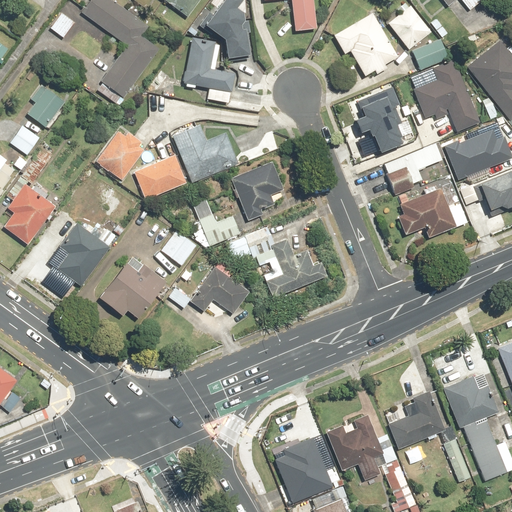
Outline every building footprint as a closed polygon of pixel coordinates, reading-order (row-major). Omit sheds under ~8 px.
[(165,42),(108,0),(91,0),(81,14),(126,47),(99,83),(102,85),(97,91),(117,106),(165,42)] [(165,0),(189,17),(200,0),(165,0)] [(248,32),(247,22),(243,22),(243,18),(234,10),(241,2),(238,0),(223,0),(203,25),(223,42),(225,60),(246,57),(244,32),(248,32)] [(262,0),(262,1),(274,0),(289,0),(293,32),(315,30),(311,0),(262,0)] [(459,0),(469,11),(482,0),(481,0),(440,0),(446,7),(455,0),(459,0)] [(402,10),(385,24),(408,52),(430,34),(405,3),(400,7),(402,10)] [(74,24),(60,14),(48,29),(62,40),(74,24)] [(372,72),(375,76),(387,69),(384,64),(396,57),(369,14),(331,37),(343,56),(348,53),(363,77),(372,72)] [(436,19),(429,24),(441,39),(447,34),(436,19)] [(185,88),(194,89),(194,87),(230,93),(234,74),(214,70),(218,44),(190,39),(182,85),(185,85),(185,88)] [(440,40),(410,51),(418,72),(447,60),(440,40)] [(511,56),(500,41),(466,67),(509,122),(511,119),(511,56)] [(434,80),(412,89),(415,96),(407,99),(412,114),(418,111),(422,120),(435,115),(437,119),(447,115),(454,131),(478,121),(453,60),(429,69),(434,80)] [(64,103),(39,85),(29,100),(34,103),(25,116),(45,129),(64,103)] [(404,122),(411,119),(407,108),(400,111),(390,88),(361,100),(365,112),(363,113),(365,120),(363,121),(374,148),(409,134),(404,122)] [(229,95),(207,91),(205,101),(227,104),(229,95)] [(494,104),(484,107),(489,120),(499,117),(494,104)] [(198,124),(169,137),(190,185),(236,165),(222,134),(205,141),(198,124)] [(22,126),(9,144),(26,156),(38,139),(22,126)] [(124,137),(116,131),(94,162),(122,181),(143,150),(138,146),(141,142),(127,133),(124,137)] [(457,139),(441,146),(456,182),(511,159),(511,158),(503,136),(462,152),(457,139)] [(31,185),(49,158),(39,151),(21,178),(31,185)] [(131,172),(143,201),(186,184),(173,154),(131,172)] [(1,191),(16,171),(5,163),(6,161),(0,156),(0,195),(3,192),(1,191)] [(269,196),(282,190),(271,162),(229,179),(234,190),(232,191),(235,199),(237,198),(246,221),(260,216),(259,212),(273,206),(269,196)] [(404,167),(384,176),(393,195),(412,187),(404,167)] [(511,171),(476,186),(487,212),(501,206),(503,211),(511,207),(511,171)] [(473,185),(458,191),(464,207),(479,202),(473,185)] [(54,208),(21,186),(6,209),(12,213),(1,229),(27,247),(54,208)] [(409,201),(406,193),(397,197),(400,204),(397,205),(401,214),(395,216),(403,236),(422,229),(426,239),(466,223),(459,205),(446,210),(438,189),(409,201)] [(195,242),(203,248),(239,235),(232,217),(214,223),(206,200),(192,205),(198,220),(188,224),(195,242)] [(153,212),(146,206),(124,236),(131,241),(153,212)] [(109,249),(75,224),(59,247),(67,253),(55,270),(79,288),(109,249)] [(252,260),(263,255),(271,272),(261,276),(272,300),(325,277),(319,263),(313,266),(306,250),(292,256),(285,240),(273,245),(265,228),(224,246),(231,263),(250,255),(252,260)] [(196,246),(175,231),(160,252),(181,267),(196,246)] [(135,320),(163,285),(130,257),(96,298),(120,318),(125,312),(135,320)] [(232,315),(248,290),(213,267),(189,303),(203,313),(211,301),(232,315)] [(175,290),(168,298),(182,310),(188,302),(175,290)] [(511,343),(497,349),(511,387),(511,343)] [(5,402),(2,400),(16,381),(0,369),(0,407),(9,414),(19,398),(11,393),(5,402)] [(473,376),(441,388),(457,428),(497,412),(486,384),(477,387),(473,376)] [(426,441),(436,437),(435,433),(443,430),(427,391),(411,398),(413,402),(402,406),(406,416),(386,424),(396,449),(424,437),(426,441)] [(355,463),(362,479),(378,472),(372,456),(380,452),(365,415),(325,431),(340,469),(355,463)] [(495,443),(485,418),(461,427),(483,481),(511,469),(511,463),(503,440),(495,443)] [(284,455),(272,459),(291,503),(313,494),(310,487),(328,480),(310,438),(282,450),(284,455)] [(453,439),(441,444),(457,482),(469,477),(453,439)] [(385,463),(379,465),(394,503),(390,504),(393,511),(394,511),(407,507),(409,511),(417,511),(391,445),(380,450),(385,463)] [(346,494),(343,485),(333,489),(336,498),(312,508),(313,511),(345,511),(340,497),(346,494)] [(113,511),(110,511),(139,511),(133,497),(111,507),(113,511)]
